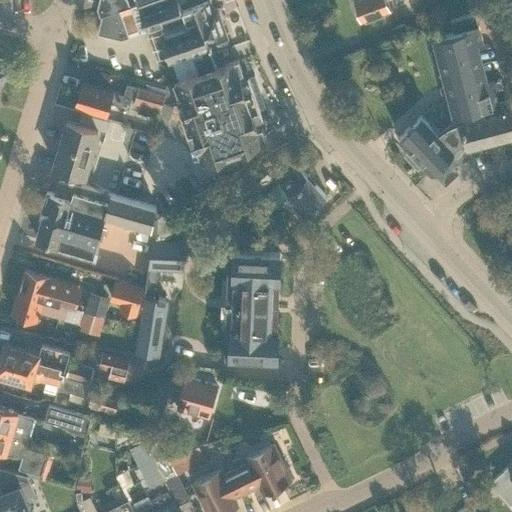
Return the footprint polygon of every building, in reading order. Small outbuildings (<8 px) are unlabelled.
[(99,0),(97,8),(100,16),(100,17),(103,16),(120,10),(130,7),(127,0),(99,0)] [(148,0),(130,7),(139,33),(167,23),(169,29),(160,32),(177,81),(199,74),(194,59),(210,53),(207,45),(208,44),(212,43),(218,45),(224,43),(227,38),(221,19),(223,18),(220,8),(217,8),(213,9),(209,0),(148,0)] [(354,0),(362,20),(391,10),(386,0),(354,0)] [(103,16),(98,34),(121,39),(129,37),(120,10),(103,16)] [(421,115),(398,136),(409,147),(403,152),(418,168),(424,162),(431,170),(432,169),(439,177),(451,165),(457,171),(452,165),(457,162),(462,159),(467,157),(472,154),(477,152),(474,142),(511,132),(511,106),(510,98),(498,101),(493,82),(482,84),(471,43),(482,40),(475,11),(451,20),(454,31),(433,37),(433,38),(439,36),(442,48),(431,50),(434,65),(445,62),(448,73),(437,76),(438,77),(448,74),(451,85),(440,88),(444,103),(449,102),(452,112),(456,111),(459,121),(455,123),(450,124),(445,127),(438,133),(421,115)] [(403,23),(394,27),(397,35),(407,32),(403,23)] [(181,119),(188,116),(200,149),(196,151),(200,162),(264,140),(260,129),(256,130),(254,123),(262,121),(258,110),(264,108),(253,76),(240,80),(237,73),(241,72),(237,61),(215,68),(210,53),(194,59),(199,74),(177,81),(173,82),(177,94),(180,92),(183,99),(175,102),(181,119)] [(95,68),(92,81),(108,85),(112,73),(95,68)] [(130,95),(123,93),(82,81),(75,106),(105,115),(109,102),(126,107),(130,95)] [(127,82),(123,93),(130,95),(126,107),(138,111),(140,104),(160,110),(166,93),(139,85),(127,82)] [(66,122),(53,167),(84,176),(97,131),(66,122)] [(125,126),(120,142),(129,145),(133,128),(125,126)] [(278,180),(262,196),(273,209),(283,199),(287,204),(294,197),(307,212),(324,196),(325,198),(327,196),(293,159),(291,161),(293,163),(276,178),(278,180)] [(241,200),(272,178),(261,162),(229,184),(241,200)] [(156,208),(125,199),(81,186),(76,202),(46,193),(40,214),(44,216),(37,239),(93,256),(105,216),(151,230),(156,208)] [(155,217),(154,233),(171,234),(172,210),(157,218),(155,217)] [(152,240),(135,351),(159,355),(167,299),(165,299),(165,297),(158,296),(158,298),(153,297),(158,267),(183,268),(185,241),(152,240)] [(231,253),(230,355),(271,356),(272,253),(231,253)] [(24,271),(18,292),(52,302),(63,305),(71,307),(74,308),(80,287),(48,278),(24,271)] [(116,280),(111,299),(122,302),(120,309),(135,313),(142,287),(116,280)] [(78,323),(82,311),(74,308),(71,307),(63,305),(52,302),(18,292),(11,313),(36,320),(39,312),(78,323)] [(89,294),(84,311),(102,316),(107,299),(89,294)] [(84,311),(80,325),(98,330),(102,316),(84,311)] [(2,342),(0,350),(0,357),(61,375),(63,366),(59,365),(64,348),(41,342),(38,352),(2,342)] [(103,350),(98,365),(110,369),(108,376),(124,380),(130,357),(103,350)] [(66,404),(68,399),(73,379),(65,377),(61,375),(0,357),(0,375),(30,384),(32,377),(58,384),(53,400),(66,404)] [(93,367),(69,361),(65,377),(73,379),(89,384),(93,367)] [(186,375),(183,386),(177,406),(209,415),(217,384),(186,375)] [(73,379),(68,399),(71,400),(73,392),(84,396),(82,403),(114,412),(119,394),(93,387),(94,385),(89,384),(73,379)] [(49,403),(45,419),(84,430),(88,414),(49,403)] [(0,427),(29,436),(35,417),(0,407),(0,427)] [(110,438),(113,425),(101,422),(98,436),(110,438)] [(29,436),(0,427),(0,449),(16,454),(17,453),(22,455),(19,467),(43,474),(49,453),(26,446),(29,436)] [(157,436),(163,447),(166,452),(185,448),(185,434),(159,428),(157,436)] [(161,481),(148,455),(142,442),(129,447),(149,487),(161,481)] [(249,463),(236,469),(247,490),(259,484),(263,493),(290,480),(273,444),(246,457),(249,463)] [(197,445),(166,452),(172,464),(199,450),(197,445)] [(166,452),(163,447),(148,455),(161,481),(164,479),(177,473),(166,452)] [(236,452),(230,455),(233,462),(240,459),(236,452)] [(511,461),(489,482),(498,491),(510,505),(511,502),(511,461)] [(0,484),(2,490),(0,491),(0,511),(31,511),(25,497),(35,493),(27,474),(0,466),(0,484)] [(247,490),(236,469),(223,475),(220,469),(193,482),(207,511),(223,511),(237,505),(233,497),(247,490)] [(174,500),(176,505),(189,499),(177,473),(164,479),(174,500)] [(77,478),(77,490),(88,490),(89,478),(77,478)] [(473,511),(472,503),(454,511),(451,511),(443,494),(428,501),(430,504),(413,511),(473,511)] [(97,511),(90,496),(78,502),(83,511),(97,511)] [(133,511),(179,511),(176,505),(174,500),(149,511),(145,505),(133,511)]
